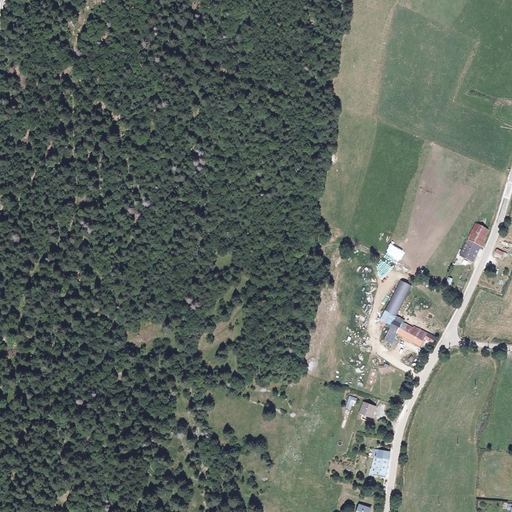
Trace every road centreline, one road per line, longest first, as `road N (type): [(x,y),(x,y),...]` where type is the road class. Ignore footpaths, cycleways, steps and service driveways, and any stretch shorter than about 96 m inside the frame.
road 1 (track): [(220,511),(190,398),(184,335),(153,339),(40,412),(0,428)]
road 2 (tertiary): [(386,511),(399,431),(445,340)]
road 3 (tertiary): [(445,340),(511,181)]
